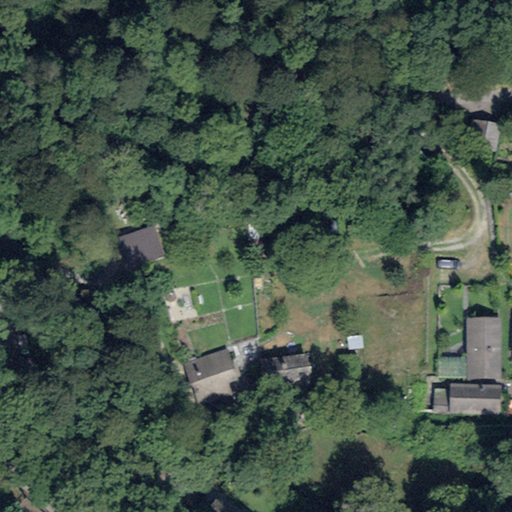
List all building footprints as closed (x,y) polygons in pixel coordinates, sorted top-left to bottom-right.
[(162,257),(152,230),(125,240),(132,259),(143,255),(146,263),(162,257)] [(501,321),(466,320),(466,382),(501,382),(501,321)] [(225,353),(186,366),(197,400),(237,388),(225,353)] [(306,380),(303,359),(271,362),(274,384),(306,380)] [(502,389),(449,389),(449,418),(502,419),(502,389)]
